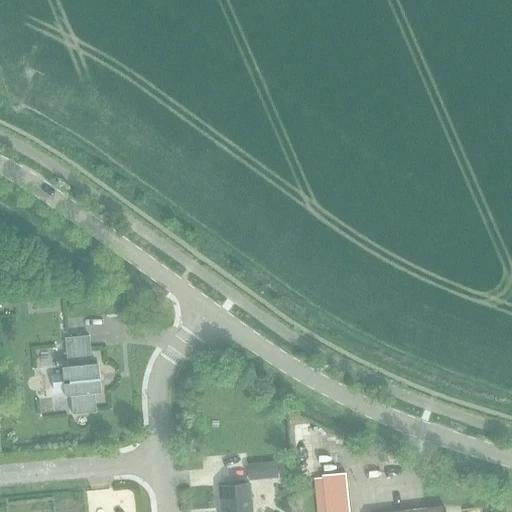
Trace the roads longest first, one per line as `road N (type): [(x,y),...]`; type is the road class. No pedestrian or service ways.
road 1 (unclassified): [(208,310),(331,389),(511,459)]
road 2 (unclassified): [(0,164),(208,310)]
road 3 (unclassified): [(158,462),(157,383),(208,310)]
road 4 (residential): [(0,477),(158,462)]
